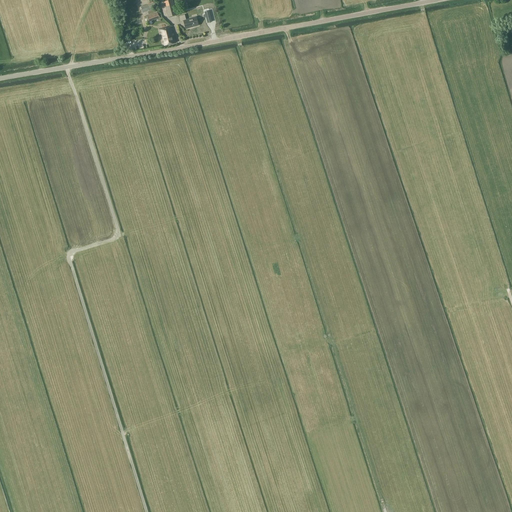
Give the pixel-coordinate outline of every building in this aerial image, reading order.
[(168,17),(176,15),(172,0),(169,0),(164,1),(168,17)] [(142,13),(157,8),(155,2),(140,7),(142,13)] [(206,17),(207,23),(212,22),(209,11),(205,12),(205,14),(203,15),(204,18),(206,17)] [(148,22),(160,18),(158,12),(146,16),(148,22)] [(186,28),(198,25),(196,17),(186,20),(185,15),(179,16),(181,22),(184,21),(186,28)] [(163,46),(175,43),(171,27),(159,30),(163,46)]
